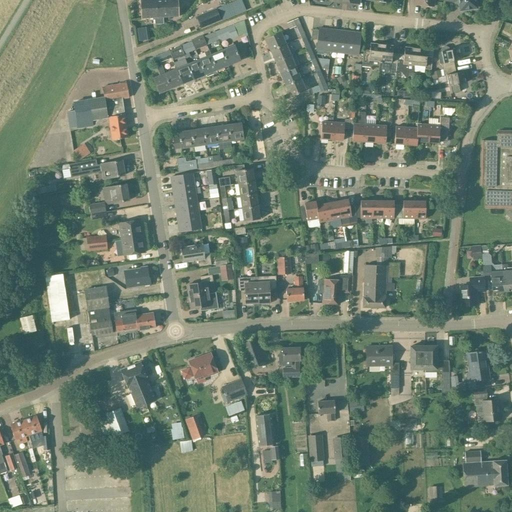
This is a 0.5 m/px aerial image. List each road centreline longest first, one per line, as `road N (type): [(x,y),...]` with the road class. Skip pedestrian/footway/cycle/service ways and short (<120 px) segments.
road 1 (residential): [(176,331),(511,319)]
road 2 (residential): [(266,96),(255,33),(301,9),(485,31)]
road 3 (residential): [(458,169),(447,176),(319,170),(291,151),(266,96)]
road 4 (residential): [(176,331),(141,116)]
road 5 (unclassified): [(52,384),(88,361),(176,331)]
road 6 (residential): [(60,511),(52,384)]
road 7 (residential): [(141,116),(266,96)]
